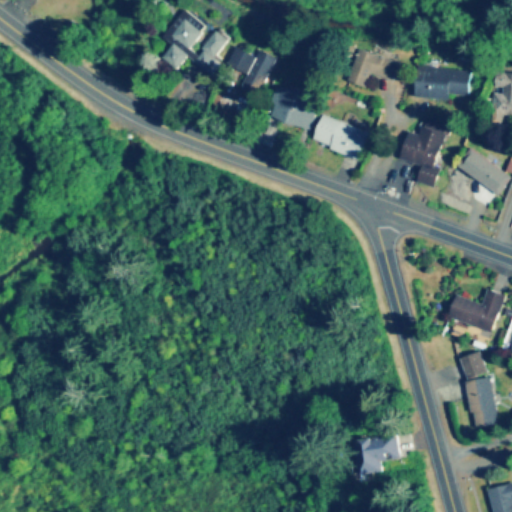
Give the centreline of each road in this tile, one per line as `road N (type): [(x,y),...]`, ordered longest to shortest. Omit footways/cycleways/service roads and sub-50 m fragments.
road 1 (tertiary): [(511,256),(136,112),(0,15)]
road 2 (tertiary): [(455,511),(374,204)]
